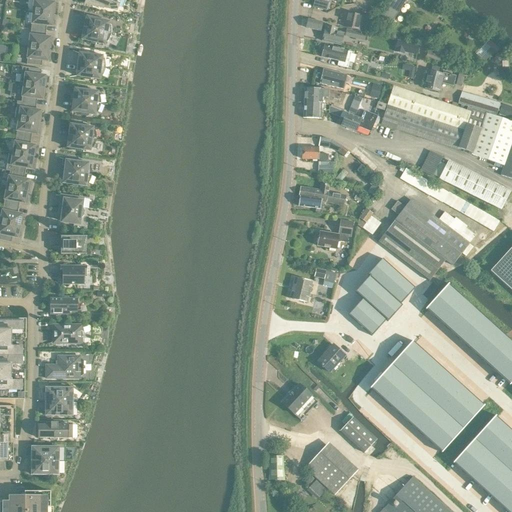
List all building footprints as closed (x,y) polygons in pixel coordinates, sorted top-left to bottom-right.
[(49,2),(49,0),(34,0),(33,12),(53,15),(54,10),(56,10),(56,3),(49,2)] [(87,0),(86,3),(111,9),(118,6),(120,0),(87,0)] [(313,6),(312,8),(313,8),(326,11),(328,3),(329,3),(338,5),(341,6),(342,0),(314,0),(313,4),(313,6)] [(390,0),(381,15),(392,22),(406,0),(413,0),(414,0),(413,0),(390,0)] [(52,20),(53,15),(33,12),(31,30),(46,31),(47,26),(54,27),(54,20),(52,20)] [(344,26),(359,30),(362,17),(347,13),(344,26)] [(84,28),(111,34),(110,26),(109,25),(110,22),(87,17),(84,28)] [(322,23),(308,20),(306,28),(320,31),(322,23)] [(337,28),(326,25),(325,29),(322,41),(341,46),(344,33),(336,32),(337,28)] [(107,42),(111,34),(84,28),(82,40),(105,45),(105,42),(107,42)] [(45,37),(46,31),(31,30),(29,47),(49,50),(50,45),(51,45),(52,38),(45,37)] [(490,47),(480,59),(485,62),(490,56),(494,54),(496,52),(502,46),(491,36),(485,42),(486,43),(490,47)] [(340,61),(345,63),(348,52),(343,50),(324,45),(321,57),(340,62),(340,61)] [(48,54),(49,50),(29,47),(27,65),(42,67),(43,61),(49,61),(50,55),(48,54)] [(425,59),(438,64),(442,55),(429,50),(425,59)] [(355,59),(379,65),(382,66),(384,59),(356,52),(355,59)] [(78,65),(105,68),(104,60),(102,60),(103,56),(79,53),(78,65)] [(102,76),(105,68),(78,65),(76,77),(100,80),(100,76),(102,76)] [(41,76),(41,70),(22,67),(20,85),(44,88),(45,83),(46,83),(47,77),(41,76)] [(499,78),(509,78),(509,67),(498,67),(499,78)] [(323,69),(320,84),(344,90),(347,75),(323,69)] [(453,86),(455,77),(443,73),(443,75),(429,71),(424,88),(439,92),(441,83),(453,86)] [(378,99),(381,86),(373,84),(370,97),(378,99)] [(43,93),(44,88),(20,85),(24,86),(21,102),(17,102),(36,105),(37,99),(44,100),(45,93),(43,93)] [(511,122),(472,108),(472,109),(468,107),(467,111),(394,86),(381,125),(458,150),(459,148),(472,153),(471,154),(504,166),(501,175),(511,178),(511,122)] [(73,101),(100,104),(99,96),(98,95),(98,92),(75,89),(73,101)] [(305,89),(304,104),(322,104),(322,98),(328,98),(328,90),(305,89)] [(458,104),(496,115),(500,103),(461,92),(458,104)] [(97,112),(100,104),(73,101),(72,112),(95,115),(96,112),(97,112)] [(36,110),(36,105),(17,102),(15,119),(39,123),(39,118),(41,118),(42,111),(36,110)] [(378,102),(376,108),(384,111),(386,104),(378,102)] [(321,119),(322,104),(304,104),(303,118),(321,119)] [(352,104),(349,111),(356,114),(359,107),(352,104)] [(511,119),(511,107),(502,104),(498,114),(511,119)] [(356,132),(358,127),(371,132),(377,116),(364,111),(361,119),(346,113),(341,126),(356,132)] [(38,128),(39,123),(15,119),(19,120),(16,137),(31,139),(32,134),(39,135),(40,128),(38,128)] [(69,136),(96,140),(95,131),(93,131),(94,128),(70,125),(69,136)] [(93,148),(96,140),(69,136),(67,148),(91,151),(91,147),(93,148)] [(30,145),(31,139),(16,137),(13,154),(9,153),(33,157),(34,152),(36,153),(37,146),(30,145)] [(344,157),(348,152),(342,147),(330,140),(320,137),(318,146),(329,148),(338,152),(344,157)] [(302,159),(318,160),(318,162),(328,163),(328,154),(318,154),(319,148),(303,148),(302,159)] [(430,151),(420,171),(433,178),(443,157),(430,151)] [(32,162),(33,157),(9,153),(6,170),(25,174),(26,168),(33,169),(34,163),(32,162)] [(64,172),(91,176),(90,167),(89,167),(89,163),(66,160),(64,172)] [(502,210),(511,192),(448,161),(439,179),(502,210)] [(319,165),(318,172),(332,174),(333,167),(319,165)] [(24,179),(25,174),(6,170),(6,171),(10,171),(7,188),(27,192),(28,187),(30,187),(31,181),(24,179)] [(88,183),(91,176),(64,172),(63,184),(86,187),(87,183),(88,183)] [(299,197),(300,197),(321,200),(321,201),(329,203),(343,206),(345,196),(329,192),(330,185),(321,184),(320,190),(300,187),(299,197)] [(372,185),(367,191),(374,196),(379,189),(372,185)] [(426,198),(435,205),(444,193),(435,186),(426,198)] [(26,197),(27,192),(7,188),(3,205),(19,208),(20,203),(26,204),(28,197),(26,197)] [(354,199),(359,203),(362,199),(357,195),(354,199)] [(61,196),(59,210),(63,211),(61,222),(79,224),(80,219),(82,218),(84,215),(85,212),(83,209),(84,199),(77,198),(61,196)] [(298,206),(316,209),(320,209),(321,201),(321,200),(300,197),(298,206)] [(378,242),(398,256),(430,281),(446,260),(453,265),(460,255),(469,244),(431,214),(427,219),(414,209),(413,210),(407,205),(405,207),(398,201),(391,210),(399,215),(378,242)] [(17,214),(19,208),(3,205),(0,221),(0,222),(20,226),(21,221),(23,222),(24,215),(17,214)] [(362,228),(366,223),(373,214),(366,209),(359,218),(358,226),(362,228)] [(319,237),(317,239),(316,243),(318,245),(317,246),(336,250),(337,242),(339,243),(339,242),(347,243),(348,237),(350,237),(353,223),(341,221),(339,235),(320,232),(319,237)] [(19,231),(20,226),(0,222),(0,240),(11,243),(13,237),(19,238),(21,232),(19,231)] [(87,237),(61,237),(61,255),(81,255),(84,246),(87,246),(87,239),(85,239),(86,238),(87,238),(87,237)] [(511,247),(490,271),(511,290),(511,247)] [(382,259),(375,267),(391,281),(399,273),(382,259)] [(333,282),(336,272),(310,265),(307,275),(333,282)] [(63,285),(84,285),(84,276),(86,276),(87,267),(60,267),(60,274),(63,274),(63,285)] [(375,267),(368,275),(370,276),(384,289),(391,281),(375,267)] [(399,273),(391,281),(408,296),(415,288),(399,273)] [(370,276),(362,284),(379,299),(386,291),(384,289),(370,276)] [(295,278),(290,299),(307,303),(312,282),(295,278)] [(391,281),(384,289),(386,291),(401,304),(408,296),(391,281)] [(362,284),(355,292),(363,299),(371,307),(379,299),(362,284)] [(448,284),(425,309),(436,319),(459,293),(448,284)] [(386,291),(379,299),(395,314),(402,306),(401,304),(386,291)] [(459,293),(436,319),(446,328),(469,303),(459,293)] [(77,299),(69,299),(69,297),(62,297),(62,299),(54,299),(52,301),(52,305),(50,305),(50,315),(69,315),(69,312),(77,312),(77,310),(79,308),(79,304),(77,302),(77,299)] [(363,299),(355,307),(367,318),(374,310),(371,307),(363,299)] [(379,299),(371,307),(374,310),(386,320),(388,322),(395,314),(379,299)] [(469,303),(446,328),(457,338),(480,312),(469,303)] [(355,307),(348,315),(360,326),(367,318),(355,307)] [(374,310),(367,318),(379,328),(386,320),(374,310)] [(480,312),(457,338),(467,347),(490,322),(480,312)] [(0,461),(13,461),(13,443),(15,443),(15,406),(0,406),(0,399),(25,399),(25,339),(26,339),(26,318),(1,318),(0,318),(0,461)] [(367,318),(360,326),(372,336),(379,328),(367,318)] [(490,322),(467,347),(478,357),(501,331),(490,322)] [(80,331),(80,327),(54,327),(54,343),(60,343),(62,345),(66,345),(68,343),(80,343),(80,339),(82,338),(82,337),(82,333),(82,332),(80,331)] [(501,331),(478,357),(488,366),(511,341),(501,331)] [(413,341),(402,353),(422,371),(433,360),(413,341)] [(511,341),(488,366),(499,376),(511,361),(511,341)] [(333,344),(317,362),(337,379),(352,362),(333,344)] [(365,360),(356,351),(352,355),(362,364),(365,360)] [(402,353),(391,365),(412,383),(422,371),(402,353)] [(80,359),(80,357),(58,357),(58,360),(56,362),(55,366),(46,366),(46,379),(80,379),(80,377),(82,376),(84,374),(84,369),(84,367),(84,362),(82,360),(80,359)] [(422,371),(412,383),(422,392),(443,369),(433,360),(422,371)] [(511,361),(499,376),(509,385),(511,382),(511,361)] [(391,365),(381,377),(401,395),(412,383),(391,365)] [(443,369),(422,392),(432,402),(454,378),(443,369)] [(381,377),(370,388),(391,407),(401,395),(381,377)] [(454,378),(432,402),(442,411),(464,387),(454,378)] [(401,395),(391,407),(401,416),(422,392),(412,383),(401,395)] [(299,385),(281,403),(300,421),(318,403),(299,385)] [(44,402),(72,402),(73,388),(65,388),(64,388),(63,387),(61,387),(60,388),(59,388),(46,388),(46,393),(44,393),(44,402)] [(464,387),(442,411),(453,420),(474,396),(464,387)] [(422,392),(401,416),(411,425),(432,402),(422,392)] [(474,396),(453,420),(463,429),(484,406),(474,396)] [(72,416),(72,402),(44,402),(44,411),(46,411),(46,416),(59,416),(60,417),(61,417),(62,417),(64,417),(65,416),(72,416)] [(432,402),(411,425),(421,434),(442,411),(432,402)] [(442,411),(421,434),(431,444),(453,420),(442,411)] [(496,416),(474,439),(486,450),(507,426),(496,416)] [(364,454),(369,448),(376,440),(352,418),(340,432),(364,454)] [(453,420),(431,444),(442,453),(463,429),(453,420)] [(72,439),(72,425),(58,425),(58,423),(51,422),(51,425),(38,425),(38,438),(51,439),(51,440),(58,440),(58,439),(72,439)] [(511,430),(507,426),(486,450),(497,460),(511,442),(511,430)] [(474,439),(453,463),(464,473),(486,450),(474,439)] [(511,442),(497,460),(508,470),(511,465),(511,442)] [(30,461),(58,461),(59,448),(51,448),(50,447),(49,446),(47,446),(46,447),(45,448),(32,447),(32,452),(30,452),(30,461)] [(486,450),(464,473),(475,483),(497,460),(486,450)] [(283,480),(283,457),(279,457),(279,451),(268,451),(268,457),(269,457),(269,480),(283,480)] [(497,460),(475,483),(487,494),(508,470),(497,460)] [(58,475),(58,461),(30,461),(30,470),(32,470),(32,475),(45,475),(46,476),(47,476),(48,476),(50,476),(51,475),(58,475)] [(511,473),(508,470),(487,494),(498,504),(511,488),(511,473)] [(308,486),(309,484),(314,479),(307,474),(303,479),(302,481),(308,486)] [(451,511),(412,477),(380,511),(451,511)] [(326,490),(316,480),(307,490),(317,500),(326,490)] [(511,488),(498,504),(507,511),(510,511),(511,510),(511,488)] [(10,503),(0,502),(0,511),(50,511),(50,508),(50,494),(50,492),(25,492),(24,492),(24,493),(25,493),(25,494),(18,494),(8,494),(8,498),(10,498),(10,503)]
